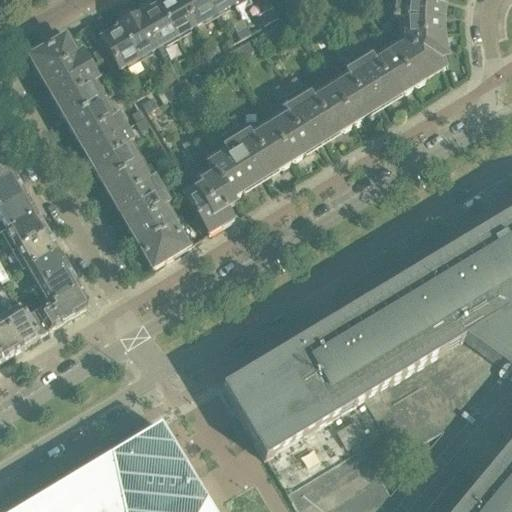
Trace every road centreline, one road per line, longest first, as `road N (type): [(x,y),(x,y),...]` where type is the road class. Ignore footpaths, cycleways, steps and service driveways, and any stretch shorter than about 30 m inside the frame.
road 1 (secondary): [(164,374),(511,165)]
road 2 (secondary): [(487,123),(142,334)]
road 3 (residential): [(14,128),(127,310)]
road 4 (secondary): [(0,470),(164,374)]
road 5 (secondary): [(142,334),(0,420)]
road 6 (residential): [(489,0),(487,123)]
